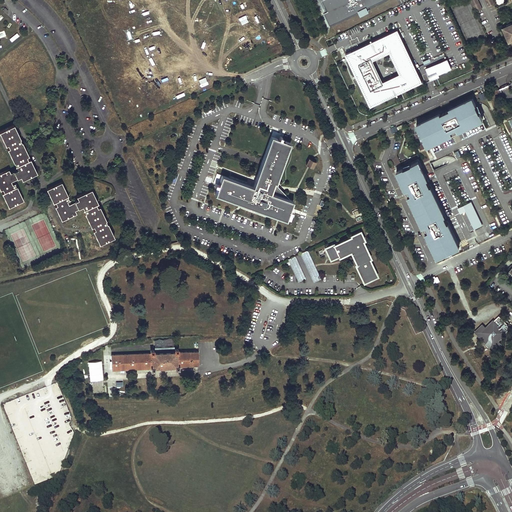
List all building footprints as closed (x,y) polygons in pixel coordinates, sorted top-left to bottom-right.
[(324,10),(330,23),(378,0),(324,0),(328,8),(324,10)] [(470,0),(476,12),(482,9),(477,0),(470,0)] [(398,29),(346,54),(370,106),(422,82),(398,29)] [(437,71),(428,75),(430,81),(439,76),(437,71)] [(483,119),(480,112),(480,113),(476,105),(473,98),(449,109),(450,110),(441,114),(441,113),(417,125),(420,131),(424,139),(423,139),(427,146),(452,134),(453,135),(458,132),(457,131),(483,119)] [(20,138),(13,124),(0,130),(0,134),(5,145),(7,144),(9,147),(7,148),(13,162),(14,162),(17,168),(10,172),(8,169),(0,172),(0,189),(2,188),(3,192),(1,193),(8,207),(23,200),(16,186),(14,183),(12,184),(10,181),(20,176),(22,179),(36,172),(30,159),(28,159),(26,156),(28,155),(21,141),(19,138),(20,138)] [(290,143),(270,137),(253,187),(222,176),(215,196),(287,220),(293,201),(272,194),(271,193),(274,183),(276,183),(290,143)] [(315,161),(309,158),(306,164),(312,167),(315,161)] [(418,161),(411,164),(411,165),(404,168),(403,168),(397,171),(406,191),(405,191),(407,196),(408,196),(423,227),(422,228),(424,233),(426,232),(438,258),(444,255),(444,254),(452,251),(459,248),(418,161)] [(97,202),(91,189),(76,196),(77,199),(68,203),(66,201),(69,200),(67,196),(68,195),(61,182),(46,189),(53,203),(55,202),(56,205),(54,206),(61,220),(76,213),(74,210),(82,206),(85,212),(84,213),(91,227),(93,226),(94,229),(92,230),(99,243),(114,237),(107,223),(105,220),(106,219),(99,206),(97,207),(95,203),(97,202)] [(472,201),(458,206),(468,232),(482,226),(472,201)] [(333,244),(324,248),(330,259),(338,255),(339,257),(350,251),(356,264),(355,265),(363,282),(377,276),(369,259),(370,258),(365,247),(363,249),(360,242),(362,241),(364,240),(360,231),(350,236),(351,237),(333,245),(333,244)] [(309,256),(303,259),(311,276),(317,273),(309,256)] [(296,262),(290,264),(298,282),(304,279),(296,262)] [(511,325),(501,314),(499,316),(510,328),(511,325)] [(499,316),(486,328),(479,335),(487,344),(494,344),(498,340),(510,328),(499,316)] [(486,328),(483,325),(476,332),(479,335),(486,328)] [(501,343),(498,340),(494,344),(487,344),(493,350),(501,343)] [(153,350),(150,350),(150,353),(111,355),(112,370),(151,368),(151,370),(155,370),(154,367),(175,366),(175,369),(179,368),(178,366),(198,365),(198,351),(178,352),(178,349),(175,349),(175,352),(154,352),(153,350)]
